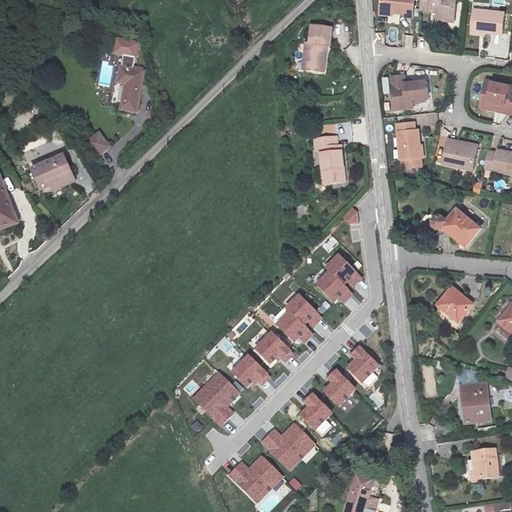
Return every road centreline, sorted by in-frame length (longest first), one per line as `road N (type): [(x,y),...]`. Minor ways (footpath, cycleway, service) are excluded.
road 1 (unclassified): [(309,0),(0,298)]
road 2 (residential): [(216,463),(374,303),(366,216),(383,209)]
road 3 (unclassified): [(390,262),(424,511)]
road 4 (unclassified): [(366,57),(383,209)]
road 5 (residential): [(511,270),(390,262)]
